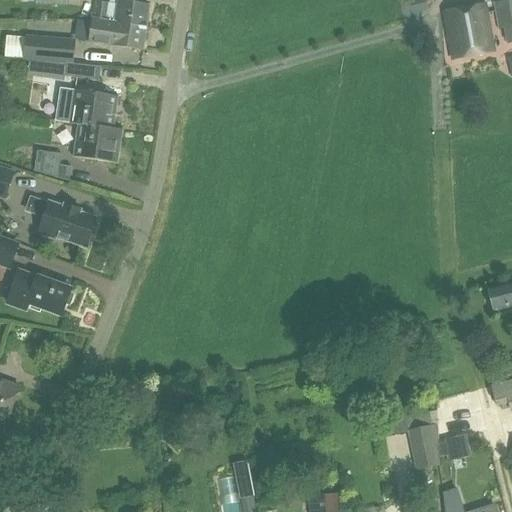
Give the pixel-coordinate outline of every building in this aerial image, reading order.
[(511,0),(504,0),(491,2),(495,29),(502,28),(506,44),(511,42),(511,0)] [(94,2),(92,21),(93,21),(145,28),(148,6),(117,2),(116,5),(94,2)] [(484,5),(443,12),(452,59),(492,52),(484,5)] [(93,21),(92,21),(91,21),(88,43),(143,51),(146,28),(145,28),(93,21)] [(24,60),(66,64),(66,63),(73,64),(74,41),(26,36),(24,60)] [(66,64),(64,76),(99,81),(100,67),(83,65),(66,64)] [(119,96),(72,89),(67,122),(76,123),(114,129),(119,96)] [(71,157),(118,164),(123,130),(114,129),(76,123),(71,157)] [(33,171),(69,182),(71,167),(60,165),(61,154),(37,150),(33,171)] [(0,198),(3,199),(12,175),(0,170),(0,198)] [(30,214),(42,219),(38,232),(39,233),(38,235),(53,240),(54,238),(84,248),(89,235),(92,236),(97,223),(93,222),(94,220),(78,214),(78,212),(63,207),(62,209),(48,204),(47,205),(35,200),(30,214)] [(0,266),(7,270),(16,247),(0,241),(0,266)] [(2,299),(6,301),(5,304),(25,311),(27,306),(59,318),(64,305),(72,308),(76,297),(68,295),(69,290),(36,278),(35,280),(17,273),(11,288),(7,286),(2,299)] [(505,286),(489,290),(494,312),(511,307),(511,282),(505,285),(505,286)] [(511,368),(489,375),(493,388),(511,382),(511,368)] [(0,402),(12,407),(19,387),(0,380),(0,402)] [(511,382),(493,388),(491,389),(496,405),(505,410),(509,408),(511,414),(511,413),(511,382)] [(0,423),(6,426),(12,407),(0,402),(0,423)] [(435,412),(406,417),(409,430),(434,426),(437,425),(435,412)] [(472,440),(485,440),(484,413),(470,413),(472,440)] [(434,426),(409,430),(410,434),(416,470),(439,466),(437,458),(434,442),(437,441),(434,426)] [(437,441),(434,442),(437,458),(448,456),(449,462),(470,457),(466,435),(437,441)] [(338,511),(337,495),(310,498),(310,511),(338,511)] [(256,511),(253,497),(241,499),(243,511),(256,511)]
